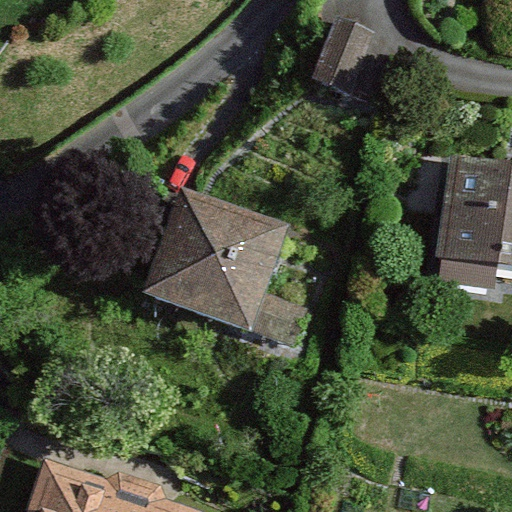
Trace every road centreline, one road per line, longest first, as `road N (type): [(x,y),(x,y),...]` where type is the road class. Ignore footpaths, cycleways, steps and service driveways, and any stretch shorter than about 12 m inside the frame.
road 1 (residential): [(0,212),(126,139),(261,43),(294,0)]
road 2 (residential): [(394,0),(425,67),(511,85)]
